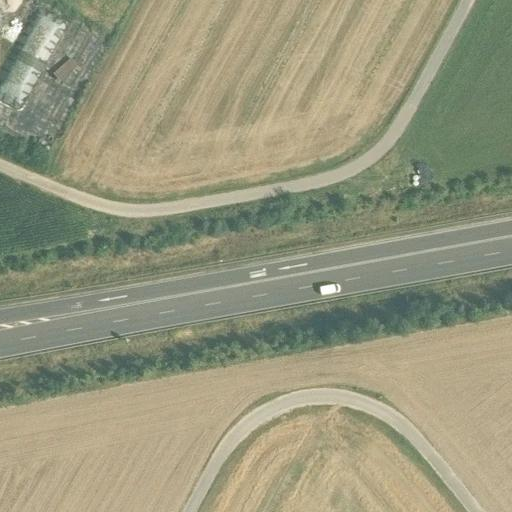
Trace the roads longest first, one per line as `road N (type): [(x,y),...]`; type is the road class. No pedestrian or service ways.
road 1 (track): [(0,177),(121,229),(156,231),(338,196),(386,168),(486,0)]
road 2 (trunk): [(0,333),(511,243)]
road 3 (track): [(190,511),(226,446),(248,424),(279,402),(318,397),(380,411),(422,443),(476,511)]
